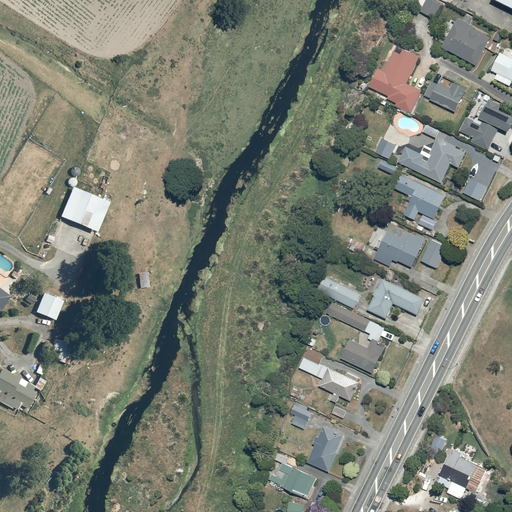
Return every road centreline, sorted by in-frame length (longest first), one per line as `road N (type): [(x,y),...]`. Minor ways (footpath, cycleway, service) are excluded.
road 1 (secondary): [(355,511),(511,207)]
road 2 (secondary): [(511,233),(371,511)]
